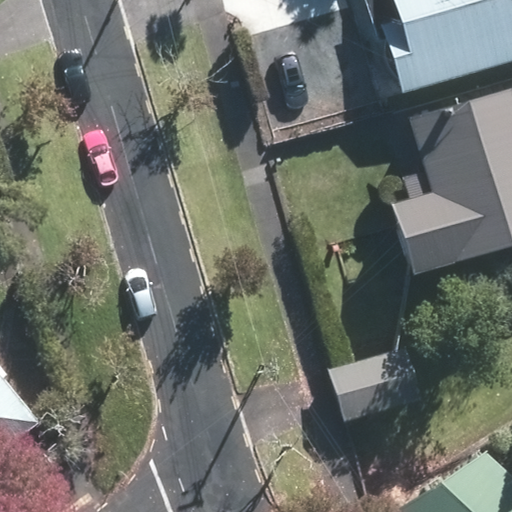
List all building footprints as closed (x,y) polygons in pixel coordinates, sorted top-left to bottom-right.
[(360,31),(381,106),(511,70),(511,0),(365,0),(373,28),(360,31)] [(369,214),(391,288),(511,252),(511,96),(392,131),(413,201),(369,214)] [(405,347),(333,364),(347,421),(419,404),(405,347)] [(0,397),(0,451),(27,429),(0,397)] [(511,511),(511,464),(495,451),(392,511),(511,511)]
